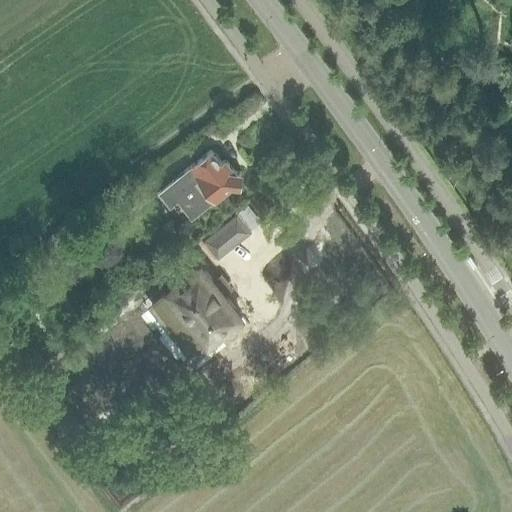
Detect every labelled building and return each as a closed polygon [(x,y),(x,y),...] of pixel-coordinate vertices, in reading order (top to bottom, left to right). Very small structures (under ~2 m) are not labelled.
[(211,148),(160,190),(171,203),(178,198),(192,215),(233,181),(240,182),(242,171),(236,170),(226,158),(222,161),(219,158),(219,156),(219,155),(218,153),(217,152),(216,151),(215,151),(214,152),(211,148)] [(145,186),(128,200),(136,210),(153,196),(145,186)] [(237,213),(202,241),(220,262),(254,234),(237,213)] [(242,315),(202,264),(189,274),(182,264),(161,280),(179,304),(179,310),(185,318),(191,319),(194,323),(194,329),(199,336),(205,337),(209,341),(242,315)] [(47,273),(29,286),(41,302),(58,289),(47,273)] [(96,345),(77,360),(107,397),(126,382),(96,345)]
